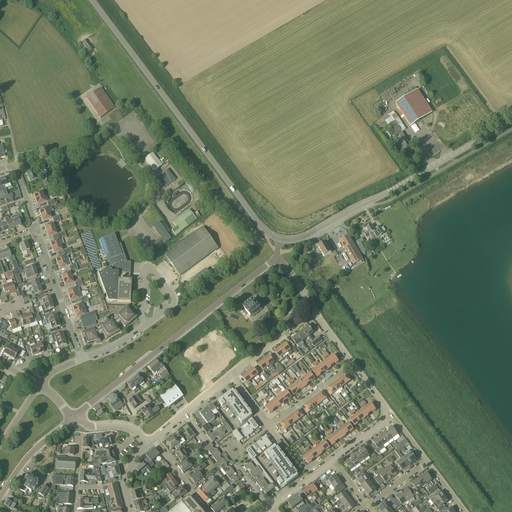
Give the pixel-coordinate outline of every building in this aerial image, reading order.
[(87,54),(93,50),(85,40),(80,44),(87,54)] [(100,118),(115,108),(101,87),(86,98),(100,118)] [(398,113),(401,117),(403,116),(404,118),(411,127),(432,113),(417,90),(396,104),(400,111),(398,113)] [(397,125),(394,127),(391,129),(396,136),(402,132),(397,125)] [(404,151),(411,146),(403,133),(399,135),(402,140),(399,143),(404,151)] [(154,171),(162,165),(152,153),(145,159),(147,162),(154,171)] [(35,172),(34,169),(26,173),(30,182),(38,178),(36,174),(37,174),(36,171),(35,172)] [(164,189),(175,180),(167,169),(156,178),(164,189)] [(2,189),(3,191),(4,196),(8,195),(5,187),(11,185),(10,183),(9,179),(5,180),(5,178),(0,179),(0,183),(2,188),(2,189)] [(35,199),(44,197),(42,191),(34,194),(35,199)] [(44,197),(35,199),(37,205),(46,202),(44,197)] [(41,216),(50,213),(48,207),(39,210),(41,216)] [(176,235),(181,232),(180,232),(197,219),(190,210),(173,222),(177,227),(172,230),(176,235)] [(50,213),(41,216),(43,221),(51,218),(50,213)] [(15,227),(12,221),(12,219),(9,220),(8,218),(7,218),(5,218),(6,223),(7,223),(9,230),(15,227)] [(12,221),(15,227),(21,225),(19,219),(12,221)] [(161,237),(165,243),(172,238),(165,229),(168,227),(164,222),(161,224),(160,222),(153,226),(161,237)] [(7,223),(6,223),(3,225),(2,223),(0,223),(0,224),(0,226),(3,232),(9,230),(7,223)] [(46,232),(55,229),(53,224),(45,226),(46,232)] [(374,229),(371,225),(365,228),(367,232),(364,234),(366,238),(370,236),(371,238),(375,236),(375,235),(378,233),(380,236),(384,233),(380,226),(376,229),(376,228),(374,229)] [(180,275),(218,248),(203,227),(165,255),(171,263),(180,275)] [(55,229),(46,232),(48,237),(57,234),(55,229)] [(114,234),(100,239),(103,248),(104,252),(110,269),(111,270),(112,273),(113,273),(113,276),(112,291),(117,291),(116,302),(131,302),(131,279),(130,279),(130,274),(131,266),(128,266),(127,262),(120,243),(118,244),(115,235),(114,234)] [(354,265),(363,259),(349,235),(343,239),(343,238),(340,240),(340,241),(354,265)] [(154,251),(165,243),(161,237),(150,246),(154,251)] [(361,253),(368,249),(364,241),(362,239),(358,241),(359,244),(357,245),(361,253)] [(52,248),(61,245),(59,240),(50,243),(52,248)] [(334,251),(328,241),(326,243),(325,242),(318,246),(324,257),(331,253),(331,252),(334,251)] [(30,252),(29,250),(27,242),(19,245),(22,252),(26,251),(27,253),(30,252)] [(61,245),(52,248),(54,253),(62,250),(61,245)] [(1,252),(4,259),(9,258),(10,262),(11,262),(15,260),(13,256),(11,257),(8,250),(1,252)] [(57,264),(66,261),(64,256),(56,259),(57,264)] [(66,261),(57,264),(59,269),(68,266),(66,261)] [(38,276),(34,266),(22,271),(23,275),(26,274),(27,279),(32,277),(32,278),(38,276)] [(20,268),(13,270),(15,276),(22,274),(20,268)] [(101,273),(98,274),(109,301),(116,302),(117,291),(112,291),(113,276),(113,273),(112,273),(111,270),(106,271),(105,268),(100,270),(101,273)] [(201,284),(212,276),(206,269),(196,276),(201,284)] [(63,280),(72,277),(70,272),(61,275),(63,280)] [(72,277),(63,280),(65,285),(73,282),(72,277)] [(33,288),(40,286),(38,280),(26,284),(27,287),(32,285),(33,288)] [(7,284),(11,294),(16,292),(17,292),(19,291),(15,281),(7,284)] [(5,295),(11,294),(7,284),(0,286),(0,288),(3,297),(5,296),(5,295)] [(40,286),(33,288),(34,291),(31,292),(32,295),(42,291),(40,286)] [(68,296),(77,293),(75,288),(67,291),(68,296)] [(77,293),(68,296),(70,301),(79,298),(77,293)] [(44,305),(52,303),(50,297),(45,299),(44,296),(38,298),(39,301),(42,300),(44,305)] [(258,303),(255,299),(253,300),(252,299),(243,307),(241,309),(245,315),(248,313),(250,316),(260,308),(256,304),(258,303)] [(52,303),(44,305),(41,306),(44,315),(50,313),(49,310),(54,308),(52,303)] [(74,312),(83,309),(81,304),(72,307),(74,312)] [(125,327),(137,317),(127,306),(115,316),(117,318),(115,319),(113,321),(112,318),(108,321),(107,319),(105,319),(103,320),(102,322),(103,324),(99,326),(100,328),(98,329),(96,330),(95,328),(84,331),(81,332),(86,346),(100,341),(98,335),(100,334),(103,332),(106,339),(120,331),(116,325),(117,324),(118,323),(119,323),(121,322),(125,327)] [(83,309),(74,312),(76,318),(80,316),(84,315),(83,309)] [(25,315),(29,324),(37,321),(33,311),(31,312),(30,313),(25,315)] [(17,317),(16,312),(12,313),(14,319),(9,320),(12,330),(13,333),(22,330),(21,327),(17,317)] [(87,317),(81,319),(83,328),(96,324),(95,321),(98,320),(96,314),(92,315),(87,317)] [(21,327),(29,324),(25,315),(20,316),(19,316),(17,317),(21,327)] [(50,324),(58,321),(56,315),(51,317),(50,315),(44,317),(45,319),(47,325),(50,324)] [(50,324),(47,325),(50,333),(56,331),(55,328),(60,326),(58,321),(50,324)] [(302,331),(307,338),(314,347),(323,341),(319,336),(314,340),(310,335),(314,333),(313,332),(316,330),(311,325),(309,326),(302,331)] [(302,342),(307,338),(302,331),(297,335),(302,342)] [(56,342),(65,339),(63,334),(57,335),(56,333),(51,335),(52,338),(54,343),(56,342)] [(297,346),(302,342),(297,335),(292,339),(297,346)] [(56,342),(58,348),(64,345),(65,346),(67,345),(67,343),(66,343),(65,339),(56,342)] [(35,346),(38,354),(44,352),(42,347),(45,346),(43,340),(40,341),(41,344),(35,346)] [(9,357),(13,349),(11,347),(12,345),(7,342),(4,347),(6,349),(4,354),(9,357)] [(285,354),(290,350),(286,344),(280,348),(285,354)] [(38,354),(35,346),(30,348),(29,345),(26,346),(28,352),(31,351),(33,356),(38,354)] [(13,349),(9,357),(14,359),(17,355),(20,356),(23,351),(20,349),(18,348),(16,350),(13,349)] [(286,356),(285,354),(280,348),(275,352),(279,358),(282,356),(284,358),(286,356)] [(320,350),(318,351),(324,359),(327,357),(325,355),(323,353),(320,350)] [(264,360),(269,366),(274,362),(273,360),(275,358),(273,355),(270,357),(270,356),(264,360)] [(328,359),(332,365),(335,363),(335,364),(339,361),(334,355),(328,359)] [(330,366),(332,365),(328,359),(323,363),(328,370),(331,367),(330,366)] [(162,367),(156,360),(148,367),(154,374),(156,372),(163,380),(170,376),(163,366),(162,367)] [(263,370),(269,366),(264,360),(258,364),(263,370)] [(325,372),(328,370),(323,363),(318,367),(322,373),(324,371),(325,372)] [(322,373),(318,367),(312,371),(317,378),(321,375),(320,374),(322,373)] [(266,379),(262,375),(260,371),(257,373),(253,368),(248,372),(252,379),(258,375),(263,382),(266,379)] [(247,383),(252,379),(248,372),(242,377),(246,382),(247,383)] [(262,375),(266,379),(268,382),(271,380),(265,373),(262,375)] [(305,377),(309,383),(311,381),(312,382),(315,379),(310,373),(305,377)] [(346,374),(341,378),(346,384),(350,381),(352,379),(349,376),(348,377),(346,374)] [(135,383),(137,386),(139,384),(141,387),(145,383),(143,381),(144,381),(139,375),(134,379),(137,382),(135,383)] [(307,384),(309,383),(305,377),(299,381),(304,387),(307,385),(307,384)] [(341,387),(346,384),(341,378),(337,381),(341,387)] [(132,390),(137,386),(135,383),(137,382),(134,379),(128,384),(132,390)] [(301,390),(304,387),(299,381),(294,385),(298,391),(301,389),(301,390)] [(337,391),(341,387),(337,381),(332,385),(337,391)] [(168,407),(183,396),(176,385),(160,397),(168,407)] [(298,391),(294,385),(289,389),(294,396),(297,393),(296,392),(298,391)] [(332,385),(328,388),(330,391),(328,392),(331,396),(332,394),(336,391),(337,391),(332,385)] [(235,392),(233,390),(223,398),(222,397),(218,400),(220,403),(223,407),(228,403),(239,417),(238,418),(242,424),(250,417),(253,415),(252,413),(251,412),(249,410),(248,410),(247,409),(248,408),(245,405),(244,405),(243,404),(244,403),(239,397),(238,397),(237,396),(238,395),(235,392)] [(291,397),(286,391),(283,393),(282,392),(280,393),(281,395),(285,400),(287,399),(288,400),(291,397)] [(124,405),(120,401),(120,400),(114,392),(105,399),(107,402),(109,404),(109,403),(112,407),(114,410),(116,411),(124,405)] [(318,396),(322,402),(327,398),(329,397),(326,393),(324,395),(322,392),(318,396)] [(157,396),(156,394),(154,394),(153,394),(152,394),(145,399),(149,404),(156,399),(156,398),(157,398),(157,396)] [(283,402),(285,400),(281,395),(276,399),(281,405),(284,403),(283,402)] [(318,405),(322,402),(318,396),(313,399),(318,405)] [(137,399),(135,397),(129,401),(134,408),(142,402),(139,398),(137,399)] [(278,408),(281,405),(276,399),(271,403),(275,408),(277,407),(278,408)] [(313,409),(318,405),(313,399),(309,402),(313,409)] [(308,403),(304,406),(306,408),(304,410),(307,413),(309,412),(313,409),(309,402),(308,403)] [(273,410),(275,408),(271,403),(265,407),(270,413),(273,411),(273,410)] [(366,404),(364,406),(365,408),(370,413),(372,411),(373,412),(376,410),(371,403),(368,406),(366,404)] [(206,409),(210,413),(216,409),(215,407),(212,404),(206,409)] [(149,412),(151,410),(148,406),(142,411),(146,416),(150,413),(149,412)] [(150,413),(146,416),(148,419),(154,414),(160,410),(158,407),(152,411),(151,410),(149,412),(150,413)] [(370,413),(365,408),(360,412),(365,418),(368,416),(367,415),(370,413)] [(212,416),(210,413),(206,409),(204,410),(204,411),(200,414),(208,424),(215,418),(213,415),(212,416)] [(299,410),(294,413),(299,420),(303,416),(305,415),(302,411),(301,413),(299,410)] [(362,420),(365,418),(360,412),(355,416),(359,421),(361,419),(362,420)] [(294,423),(299,420),(294,413),(290,417),(294,423)] [(357,423),(359,421),(355,416),(350,420),(355,426),(358,424),(357,423)] [(290,417),(285,420),(290,426),(294,423),(290,417)] [(244,428),(249,435),(254,432),(253,430),(254,429),(255,430),(258,427),(252,419),(248,422),(250,424),(244,428)] [(336,419),(334,421),(339,428),(342,426),(340,423),(336,419)] [(217,429),(222,436),(225,434),(225,430),(227,429),(228,431),(229,430),(231,433),(233,431),(231,428),(225,420),(221,422),(223,425),(217,429)] [(285,430),(290,426),(285,420),(281,424),(283,426),(281,428),(284,431),(285,430)] [(344,424),(342,426),(343,427),(347,433),(349,431),(350,432),(353,430),(348,423),(346,425),(344,424)] [(207,434),(210,431),(212,429),(208,424),(202,428),(207,434)] [(308,432),(315,427),(312,424),(306,428),(308,432)] [(340,429),(338,431),(343,438),(346,435),(345,435),(347,433),(343,427),(342,426),(339,428),(340,429)] [(387,432),(393,438),(397,435),(394,431),(395,430),(393,427),(392,428),(392,427),(388,430),(389,431),(387,432)] [(245,439),(249,435),(244,428),(238,433),(237,431),(234,432),(233,433),(239,442),(243,439),(242,438),(243,437),(245,439)] [(219,438),(222,436),(217,429),(211,434),(210,431),(207,434),(206,434),(210,439),(212,442),(216,440),(215,438),(216,437),(219,438)] [(340,440),(343,438),(338,431),(333,435),(337,441),(339,439),(340,440)] [(388,442),(393,438),(387,432),(386,433),(385,432),(382,434),(388,442)] [(183,438),(179,433),(174,437),(174,436),(166,442),(172,449),(175,447),(177,450),(181,446),(179,443),(178,442),(183,438)] [(93,443),(94,441),(94,435),(94,434),(87,435),(86,438),(84,438),(83,448),(90,448),(90,445),(91,445),(91,443),(93,443)] [(94,435),(94,441),(99,440),(99,443),(100,443),(100,444),(103,444),(103,447),(112,445),(110,437),(103,438),(102,434),(96,435),(94,435)] [(383,446),(388,442),(382,434),(379,437),(379,438),(378,439),(383,446)] [(335,443),(337,441),(333,435),(327,439),(332,446),(335,443)] [(255,443),(261,450),(266,446),(268,448),(272,445),(265,437),(262,440),(263,441),(262,442),(260,440),(255,443)] [(381,447),(383,446),(378,439),(376,440),(376,439),(372,442),(374,444),(371,446),(377,454),(383,449),(381,447)] [(319,445),(324,451),(326,449),(327,450),(330,448),(325,441),(319,445)] [(213,456),(219,451),(217,449),(213,448),(212,447),(214,446),(211,443),(203,449),(205,452),(208,450),(213,456)] [(255,455),(261,450),(255,443),(251,447),(252,449),(251,450),(250,449),(247,451),(252,458),(253,459),(255,458),(256,457),(255,455)] [(74,456),(75,445),(67,444),(67,448),(63,448),(63,455),(74,456)] [(406,457),(411,453),(409,450),(407,452),(404,449),(406,446),(404,444),(399,448),(401,450),(406,457)] [(178,458),(186,452),(183,450),(186,448),(184,445),(179,449),(180,450),(175,454),(178,458)] [(321,453),(324,451),(319,445),(314,449),(319,456),(322,454),(321,453)] [(277,448),(275,446),(273,447),(265,454),(269,460),(271,459),(285,478),(283,480),(282,478),(277,482),(280,485),(281,485),(283,488),(285,486),(286,485),(298,476),(296,474),(297,473),(294,469),(293,470),(292,468),(292,467),(287,459),(286,460),(284,458),(285,457),(282,453),(281,454),(280,452),(281,451),(278,447),(277,448)] [(94,458),(114,453),(112,447),(104,449),(104,451),(93,454),(94,458)] [(148,464),(151,467),(154,465),(152,462),(160,455),(154,448),(146,456),(147,457),(144,460),(148,464)] [(359,453),(364,460),(369,456),(369,455),(371,454),(367,448),(365,450),(364,448),(360,451),(361,452),(359,453)] [(404,458),(406,457),(401,450),(399,448),(397,450),(404,458)] [(316,458),(319,456),(314,449),(309,453),(313,459),(315,457),(316,458)] [(217,467),(228,459),(226,457),(224,459),(223,458),(222,459),(221,458),(221,454),(219,451),(213,456),(217,462),(215,464),(217,467)] [(186,452),(178,458),(182,462),(186,458),(187,459),(192,456),(190,454),(188,455),(186,452)] [(306,456),(304,458),(305,460),(309,464),(312,462),(311,461),(313,459),(309,453),(308,452),(305,454),(306,456)] [(360,463),(364,460),(359,453),(358,454),(357,453),(354,456),(360,463)] [(406,457),(411,464),(416,460),(416,459),(417,459),(415,456),(414,457),(411,453),(406,457)] [(97,459),(95,459),(95,461),(97,461),(97,462),(100,461),(102,465),(108,464),(116,462),(114,454),(97,459)] [(75,469),(76,459),(66,459),(66,456),(59,456),(55,456),(55,460),(59,460),(58,468),(75,469)] [(355,467),(360,463),(354,456),(350,458),(351,459),(350,460),(355,467)] [(410,465),(411,464),(406,457),(404,458),(401,460),(407,468),(410,465)] [(226,474),(233,470),(230,467),(227,467),(226,465),(228,464),(227,463),(229,461),(228,459),(217,467),(219,470),(222,469),(226,474)] [(188,461),(187,460),(179,465),(178,467),(183,473),(192,467),(194,469),(200,465),(197,462),(192,466),(190,464),(192,463),(190,460),(188,461)] [(350,471),(355,467),(350,460),(348,461),(348,460),(344,463),(345,463),(344,464),(346,467),(347,466),(350,471)] [(404,470),(407,468),(401,460),(396,464),(397,464),(394,466),(398,471),(401,469),(402,471),(403,470),(404,470)] [(249,478),(260,469),(259,467),(258,466),(255,468),(251,462),(244,467),(247,470),(250,470),(251,471),(250,472),(251,474),(248,476),(249,478)] [(154,470),(151,467),(148,464),(146,466),(143,463),(136,469),(137,470),(136,471),(137,474),(140,473),(142,475),(147,470),(150,473),(154,470)] [(81,472),(80,482),(88,482),(88,481),(97,482),(103,482),(103,480),(102,476),(100,468),(100,467),(100,465),(94,465),(94,468),(94,474),(89,473),(81,472)] [(101,467),(100,467),(100,468),(102,476),(103,475),(107,474),(120,471),(118,466),(111,468),(111,470),(106,471),(105,465),(100,466),(101,467)] [(398,471),(394,466),(392,468),(390,466),(384,470),(391,479),(397,475),(396,473),(398,471)] [(195,483),(203,477),(200,474),(203,472),(199,467),(194,471),(196,473),(190,477),(195,483)] [(258,485),(265,480),(260,474),(263,472),(262,471),(260,469),(249,478),(251,480),(254,477),(254,479),(256,478),(257,479),(256,482),(258,485)] [(233,470),(226,474),(231,480),(228,482),(231,486),(238,480),(239,479),(242,477),(240,475),(238,477),(237,476),(235,477),(234,476),(235,473),(233,470)] [(386,483),(391,479),(384,470),(379,474),(381,476),(379,477),(378,478),(382,483),(384,482),(386,483)] [(120,471),(107,474),(109,483),(117,481),(116,477),(121,476),(120,471)] [(431,489),(434,487),(429,482),(432,480),(429,477),(430,476),(428,473),(427,474),(426,473),(421,477),(427,484),(431,489)] [(25,480),(36,487),(38,484),(37,483),(38,481),(28,474),(25,480)] [(164,483),(161,485),(163,488),(168,484),(174,480),(174,479),(170,474),(164,479),(162,481),(164,483)] [(364,476),(362,474),(357,478),(359,480),(358,481),(359,483),(358,483),(360,486),(361,486),(369,481),(365,476),(364,476)] [(331,485),(339,480),(335,475),(332,478),(330,475),(325,479),(327,481),(328,481),(326,482),(326,484),(328,487),(329,487),(331,485)] [(65,480),(74,481),(75,477),(65,476),(53,476),(52,485),(63,485),(63,480),(65,480)] [(422,488),(427,484),(421,477),(420,478),(419,477),(416,480),(422,488)] [(205,502),(211,497),(216,493),(214,490),(220,485),(213,478),(197,492),(205,502)] [(34,490),(36,487),(25,480),(21,485),(22,486),(19,489),(26,493),(28,489),(31,492),(33,489),(34,490)] [(168,484),(163,488),(164,490),(167,488),(169,491),(172,489),(173,488),(175,487),(178,485),(174,480),(168,484)] [(242,489),(247,484),(245,482),(243,484),(239,480),(236,482),(242,489)] [(265,480),(258,485),(260,488),(264,488),(265,490),(264,491),(266,494),(274,488),(273,486),(272,484),(269,486),(265,480)] [(331,485),(334,489),(334,490),(335,493),(340,489),(339,486),(342,484),(339,480),(331,485)] [(417,491),(422,488),(416,480),(413,482),(413,483),(412,484),(413,486),(410,487),(417,496),(419,499),(421,497),(419,494),(417,491)] [(365,491),(372,485),(369,481),(361,486),(363,488),(362,488),(364,491),(365,490),(365,491)] [(227,482),(221,488),(224,491),(230,486),(227,482)] [(109,492),(118,490),(117,484),(103,487),(104,491),(109,489),(109,492)] [(50,495),(51,490),(44,485),(39,494),(38,496),(38,498),(40,499),(42,499),(43,497),(44,497),(47,493),(50,495)] [(308,489),(316,500),(318,498),(317,495),(315,493),(317,491),(313,485),(308,489)] [(372,485),(365,491),(366,492),(365,493),(368,496),(368,495),(369,496),(373,492),(376,490),(372,485)] [(181,497),(187,493),(184,489),(184,488),(184,487),(183,487),(182,486),(176,491),(177,492),(172,495),(174,498),(179,495),(181,497)] [(232,486),(222,495),(224,497),(234,489),(232,486)] [(414,493),(417,496),(410,487),(408,489),(407,488),(401,492),(408,501),(414,497),(412,494),(414,493)] [(314,501),(316,500),(308,489),(303,492),(307,498),(310,496),(314,501)] [(106,500),(120,496),(118,490),(109,492),(110,495),(105,497),(106,500)] [(142,495),(140,491),(132,493),(134,501),(142,499),(144,498),(143,495),(142,495)] [(344,491),(337,496),(340,500),(338,502),(339,504),(341,502),(348,496),(344,491)] [(72,505),(73,494),(57,492),(56,498),(59,499),(59,505),(63,505),(63,504),(72,505)] [(402,505),(408,501),(401,492),(396,496),(397,498),(394,500),(398,505),(399,504),(401,503),(402,505)] [(436,503),(444,497),(440,492),(436,496),(434,493),(425,500),(427,503),(432,498),(436,503)] [(322,503),(323,502),(327,499),(324,494),(319,498),(322,503)] [(11,502),(14,498),(10,495),(7,500),(6,499),(3,504),(12,510),(16,505),(11,502)] [(113,505),(121,502),(120,496),(106,500),(107,503),(112,502),(113,505)] [(203,511),(189,496),(182,503),(189,511),(203,511)] [(312,510),(310,506),(305,499),(302,501),(298,496),(288,503),(292,509),(295,507),(298,511),(309,511),(312,511),(311,510),(312,510)] [(348,496),(341,502),(344,505),(342,507),(343,509),(345,507),(352,501),(349,497),(348,496)] [(439,511),(445,508),(443,505),(448,501),(444,497),(436,503),(439,507),(438,509),(439,511)] [(214,511),(217,511),(227,504),(222,498),(211,509),(214,511)] [(142,500),(134,502),(135,508),(143,506),(143,505),(147,505),(146,499),(142,500)] [(352,501),(345,507),(347,510),(345,511),(348,511),(356,506),(353,502),(352,501)] [(113,511),(122,509),(123,508),(121,502),(113,505),(113,507),(108,509),(109,511),(113,511)] [(189,511),(182,503),(181,502),(169,511),(189,511)]
